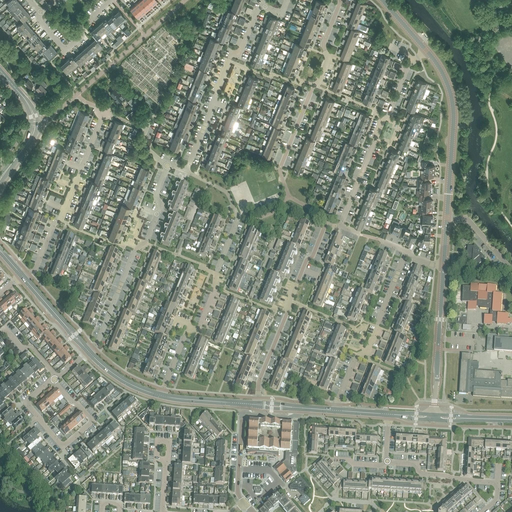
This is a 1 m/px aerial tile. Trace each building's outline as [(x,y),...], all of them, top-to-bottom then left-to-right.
[(6,9),(10,13),(20,4),(17,0),(9,7),(6,9)] [(146,4),(150,9),(154,5),(149,0),(146,4)] [(234,0),(232,5),(241,8),(243,3),(234,0)] [(316,0),(314,5),(323,9),(325,4),(316,0)] [(358,1),(356,6),(364,10),(366,5),(358,1)] [(142,7),(137,2),(134,5),(138,10),(142,7)] [(10,13),(13,17),(24,8),(20,4),(10,13)] [(142,7),(146,12),(150,9),(146,4),(142,7)] [(138,10),(134,5),(130,8),(134,14),(138,10)] [(241,8),(232,5),(230,10),(239,13),(241,8)] [(314,5),(312,10),(321,14),(323,9),(314,5)] [(356,6),(354,11),(362,14),(364,10),(356,6)] [(138,10),(143,15),(146,12),(142,7),(138,10)] [(13,17),(16,21),(27,11),(24,8),(13,17)] [(224,9),(222,14),(233,18),(235,13),(224,9)] [(134,14),(139,19),(143,15),(138,10),(134,14)] [(312,10),(310,15),(323,20),(323,18),(320,16),(321,14),(312,10)] [(16,21),(20,24),(24,20),(30,15),(27,11),(16,21)] [(118,11),(114,14),(123,23),(126,20),(118,11)] [(354,11),(352,16),(361,19),(364,20),(365,15),(362,14),(354,11)] [(114,14),(111,17),(119,27),(123,23),(114,14)] [(222,14),(220,18),(232,23),(232,21),(233,18),(222,14)] [(310,15),(309,20),(317,23),(318,20),(322,22),(323,20),(310,15)] [(270,16),(268,21),(276,25),(279,26),(281,21),(278,20),(270,16)] [(352,16),(350,20),(359,24),(361,19),(352,16)] [(111,17),(107,20),(114,28),(115,30),(119,27),(111,17)] [(219,24),(221,24),(230,28),(232,23),(220,18),(218,23),(219,24)] [(106,19),(101,22),(110,31),(110,32),(114,28),(112,26),(107,20),(106,19)] [(17,31),(18,32),(28,24),(24,20),(20,24),(16,27),(18,29),(17,31)] [(309,20),(307,24),(315,28),(317,23),(309,20)] [(359,24),(350,20),(348,25),(354,28),(357,29),(359,24)] [(268,21),(266,26),(274,30),(277,31),(279,26),(276,25),(268,21)] [(101,22),(98,25),(104,33),(107,31),(108,33),(110,31),(101,22)] [(21,32),(23,35),(31,28),(28,24),(18,32),(20,34),(21,32)] [(219,24),(218,28),(219,29),(228,32),(229,30),(230,31),(231,28),(230,28),(221,24),(219,24)] [(307,24),(305,29),(313,32),(315,28),(307,24)] [(98,25),(94,29),(101,36),(102,35),(104,33),(98,25)] [(264,31),(272,34),(274,30),(266,26),(264,31)] [(22,39),(24,41),(34,32),(31,28),(23,35),(25,37),(22,39)] [(90,32),(96,38),(99,42),(103,39),(102,38),(101,36),(94,29),(90,32)] [(219,29),(217,34),(226,37),(227,38),(228,35),(227,35),(228,32),(219,29)] [(305,29),(303,34),(311,37),(313,32),(305,29)] [(352,29),(350,33),(358,37),(360,32),(352,29)] [(262,36),(270,39),(272,34),(264,31),(262,36)] [(34,32),(26,38),(28,40),(30,42),(37,35),(34,32)] [(350,33),(348,38),(356,42),(358,37),(350,33)] [(226,37),(217,34),(215,39),(224,42),(225,40),(228,41),(229,39),(227,38),(226,37)] [(303,34),(301,38),(309,42),(311,37),(303,34)] [(30,42),(28,43),(30,46),(31,47),(41,39),(38,36),(37,35),(30,42)] [(261,38),(260,40),(264,42),(268,44),(270,39),(262,36),(261,38)] [(96,38),(92,42),(100,51),(102,49),(100,48),(103,46),(99,42),(96,38)] [(210,38),(208,43),(217,47),(219,42),(210,38)] [(309,42),(301,38),(299,43),(307,47),(309,42)] [(348,38),(346,43),(355,46),(356,42),(348,38)] [(34,47),(36,50),(44,43),(41,39),(31,47),(33,49),(34,47)] [(259,40),(257,43),(259,43),(258,45),(267,49),(268,44),(264,42),(260,40),(259,40)] [(92,42),(88,45),(95,52),(97,51),(99,52),(100,51),(92,42)] [(44,43),(36,50),(38,52),(40,53),(41,52),(43,51),(47,47),(44,43)] [(208,43),(206,48),(215,51),(217,47),(208,43)] [(295,43),(293,48),(302,52),(303,47),(295,43)] [(346,43),(344,48),(353,51),(355,46),(346,43)] [(41,52),(44,56),(54,48),(50,44),(47,47),(41,52)] [(88,45),(85,48),(93,57),(96,54),(95,52),(88,45)] [(255,49),(265,53),(267,49),(258,45),(257,48),(256,47),(255,49)] [(45,56),(44,57),(46,60),(47,59),(48,60),(57,52),(54,48),(44,56),(45,56)] [(81,51),(88,59),(89,61),(93,57),(85,48),(81,51)] [(206,48),(204,53),(213,56),(215,51),(206,48)] [(293,48),(291,53),(300,57),(302,52),(293,48)] [(344,48),(342,52),(351,56),(353,51),(344,48)] [(254,55),(263,58),(265,53),(255,49),(254,52),(255,53),(254,55)] [(81,51),(77,54),(85,64),(87,62),(85,61),(88,59),(81,51)] [(351,56),(342,52),(340,57),(349,61),(351,56)] [(204,53),(202,57),(211,61),(213,56),(204,53)] [(291,53),(289,58),(298,61),(300,57),(291,53)] [(77,54),(73,58),(78,64),(80,66),(82,64),(84,65),(85,64),(77,54)] [(380,58),(380,59),(392,64),(393,61),(389,60),(390,57),(382,54),(380,58)] [(252,56),(251,59),(252,59),(263,64),(265,59),(263,58),(254,55),(253,57),(252,56)] [(72,56),(68,59),(76,69),(77,67),(80,65),(78,64),(73,58),(72,56)] [(201,61),(201,62),(213,67),(214,64),(210,63),(211,61),(202,57),(202,58),(201,61)] [(289,58),(287,63),(296,66),(298,61),(289,58)] [(68,59),(64,63),(71,70),(73,68),(74,70),(76,69),(68,59)] [(263,64),(252,59),(250,64),(261,68),(263,64)] [(380,59),(378,64),(386,67),(387,65),(391,66),(392,64),(380,59)] [(342,66),(351,69),(353,64),(344,61),(342,66)] [(199,63),(198,65),(198,67),(199,67),(207,70),(208,68),(212,69),(213,67),(201,62),(200,63),(200,62),(199,63)] [(71,70),(64,63),(60,66),(68,75),(70,74),(69,72),(71,70)] [(193,66),(188,64),(185,63),(183,68),(191,71),(193,66)] [(287,63),(285,67),(294,71),(296,66),(287,63)] [(378,64),(376,68),(388,73),(389,71),(386,69),(386,67),(378,64)] [(340,70),(349,74),(351,69),(342,66),(340,70)] [(294,71),(285,67),(283,72),(292,76),(294,71)] [(198,68),(196,73),(205,77),(206,72),(198,68)] [(376,68),(374,73),(383,76),(384,74),(387,76),(388,73),(376,68)] [(339,75),(347,79),(349,74),(340,70),(339,75)] [(196,73),(194,78),(203,82),(205,77),(196,73)] [(374,73),(372,78),(384,83),(385,80),(382,79),(383,76),(374,73)] [(338,77),(337,80),(345,83),(347,79),(339,75),(337,75),(335,74),(334,76),(338,77)] [(188,76),(186,80),(188,81),(192,83),(201,86),(203,82),(194,78),(190,77),(188,76)] [(249,76),(247,81),(256,84),(257,79),(249,76)] [(372,78),(370,82),(379,86),(380,84),(383,85),(384,83),(372,78)] [(38,80),(33,84),(36,88),(41,95),(46,90),(44,88),(47,85),(41,79),(39,80),(38,80)] [(24,83),(30,89),(33,86),(28,80),(24,83)] [(337,80),(335,85),(343,88),(345,83),(337,80)] [(416,85),(427,89),(428,84),(418,80),(416,85)] [(247,81),(245,85),(254,89),(256,84),(247,81)] [(369,87),(368,87),(378,91),(379,89),(378,88),(379,86),(370,82),(370,83),(369,87)] [(192,83),(190,88),(199,91),(201,86),(192,83)] [(245,85),(243,90),(252,94),(254,89),(245,85)] [(286,85),(284,90),(292,93),(294,89),(286,85)] [(343,88),(335,85),(333,90),(337,91),(341,93),(343,88)] [(414,90),(425,94),(427,89),(416,85),(414,90)] [(368,87),(367,92),(375,95),(376,93),(377,94),(378,91),(368,87)] [(190,88),(188,92),(197,96),(199,91),(190,88)] [(112,92),(110,93),(112,95),(115,99),(114,100),(117,103),(121,100),(120,100),(123,97),(127,101),(129,99),(125,93),(123,92),(121,94),(119,92),(118,93),(115,89),(112,91),(112,92)] [(243,90),(241,95),(250,98),(252,94),(243,90)] [(284,90),(282,95),(290,98),(292,93),(284,90)] [(408,93),(420,98),(423,99),(425,94),(414,90),(413,92),(409,90),(408,93)] [(197,96),(188,92),(186,97),(195,101),(197,96)] [(367,92),(365,97),(373,100),(374,101),(376,98),(374,97),(375,95),(367,92)] [(410,99),(419,102),(420,98),(408,93),(407,95),(411,97),(410,99)] [(241,95),(239,100),(248,103),(250,98),(241,95)] [(282,95),(280,100),(289,103),(290,98),(282,95)] [(373,100),(365,97),(363,102),(371,105),(373,100)] [(131,98),(128,102),(134,109),(138,106),(131,98)] [(323,103),(322,104),(324,105),(324,104),(333,107),(335,102),(326,99),(324,103),(323,103)] [(407,103),(408,104),(417,107),(419,108),(421,103),(419,102),(410,99),(409,101),(406,100),(405,102),(407,103)] [(189,100),(187,105),(195,108),(197,103),(189,100)] [(248,103),(239,100),(237,105),(246,108),(248,103)] [(280,100),(278,104),(287,108),(289,103),(280,100)] [(182,108),(185,110),(193,113),(194,110),(198,112),(199,110),(197,109),(195,108),(187,105),(184,104),(182,108)] [(233,104),(231,109),(239,113),(241,108),(233,104)] [(278,104),(276,109),(285,112),(287,108),(278,104)] [(322,104),(322,105),(323,106),(322,109),(331,112),(333,107),(324,104),(324,105),(322,104)] [(417,107),(408,104),(406,109),(415,112),(417,107)] [(182,108),(180,113),(183,114),(191,118),(193,118),(194,116),(192,115),(193,113),(185,110),(182,109),(182,108)] [(231,109),(229,114),(237,117),(239,113),(231,109)] [(276,109),(274,114),(283,117),(285,112),(276,109)] [(322,109),(320,113),(329,117),(331,112),(322,109)] [(80,111),(78,116),(87,119),(89,114),(80,111)] [(356,116),(358,118),(370,122),(372,120),(368,118),(369,116),(357,112),(356,116)] [(320,113),(318,118),(327,122),(329,117),(320,113)] [(407,116),(423,123),(425,118),(413,113),(412,116),(408,114),(407,116)] [(183,114),(181,119),(189,122),(190,120),(192,121),(193,118),(191,118),(183,114)] [(229,114),(227,119),(235,122),(237,117),(229,114)] [(274,114),(273,118),(281,122),(283,117),(274,114)] [(78,116),(76,120),(85,124),(87,119),(78,116)] [(409,123),(421,128),(423,123),(407,116),(406,119),(409,121),(409,123)] [(178,118),(176,123),(191,129),(192,126),(189,124),(189,122),(181,119),(178,118)] [(281,122),(273,118),(270,124),(279,127),(281,122)] [(318,118),(317,123),(325,126),(327,127),(329,122),(327,122),(318,118)] [(358,118),(356,122),(365,126),(366,123),(369,125),(370,122),(358,118)] [(74,119),(72,124),(75,125),(84,129),(85,126),(84,126),(85,124),(76,120),(74,119)] [(227,119),(225,123),(233,127),(236,128),(238,123),(235,122),(227,119)] [(113,123),(112,125),(113,126),(121,129),(123,124),(115,121),(114,123),(113,123)] [(354,121),(352,126),(355,127),(367,132),(368,129),(364,128),(365,126),(356,122),(354,121)] [(176,123),(174,127),(175,128),(185,132),(186,130),(190,131),(191,129),(176,123)] [(225,123),(223,128),(232,132),(234,132),(236,128),(233,127),(225,123)] [(317,123),(315,128),(323,131),(325,126),(317,123)] [(405,127),(407,127),(415,131),(419,132),(421,128),(409,123),(408,125),(404,124),(403,126),(405,127)] [(75,125),(73,130),(81,133),(82,131),(83,132),(84,129),(75,125)] [(112,128),(111,130),(120,134),(121,129),(113,126),(112,125),(111,128),(112,128)] [(273,126),(271,131),(279,135),(281,130),(273,126)] [(222,128),(219,127),(218,129),(222,131),(221,133),(230,137),(232,132),(223,128),(222,128)] [(355,127),(353,132),(361,135),(362,133),(366,134),(367,132),(355,127)] [(407,127),(405,132),(413,136),(415,131),(407,127)] [(315,128),(313,132),(321,136),(323,131),(315,128)] [(177,129),(175,133),(184,137),(185,137),(187,138),(188,136),(185,134),(185,132),(177,129)] [(73,130),(71,135),(79,138),(81,133),(73,130)] [(111,130),(109,135),(118,138),(120,134),(111,130)] [(271,131),(269,136),(277,139),(279,135),(271,131)] [(170,137),(171,137),(182,141),(184,137),(173,132),(172,132),(170,137)] [(321,136),(313,132),(311,137),(319,141),(321,136)] [(353,132),(351,137),(359,140),(361,135),(353,132)] [(400,133),(399,135),(411,140),(413,136),(405,132),(404,134),(400,133)] [(212,137),(225,142),(226,137),(218,134),(217,136),(213,135),(212,137)] [(71,135),(69,139),(77,143),(79,138),(71,135)] [(109,135),(107,140),(116,143),(118,138),(109,135)] [(402,139),(401,142),(409,145),(411,140),(399,135),(398,138),(402,139)] [(269,136),(267,141),(275,144),(277,139),(269,136)] [(214,143),(223,147),(225,142),(212,137),(211,140),(215,141),(214,143)] [(307,137),(305,142),(313,146),(315,141),(307,137)] [(359,140),(351,137),(349,142),(357,145),(358,142),(362,144),(363,141),(361,140),(359,140)] [(173,138),(171,143),(180,146),(181,147),(183,148),(184,145),(181,144),(182,141),(173,138)] [(69,139),(67,144),(77,148),(78,146),(76,145),(77,143),(69,139)] [(107,140),(106,145),(114,148),(116,143),(107,140)] [(265,140),(263,144),(265,145),(273,149),(275,144),(267,141),(265,140)] [(305,142),(303,147),(311,150),(313,146),(305,142)] [(345,142),(343,146),(351,150),(353,145),(345,142)] [(401,142),(399,146),(408,150),(409,145),(401,142)] [(180,146),(171,143),(169,148),(178,151),(180,146)] [(212,148),(221,151),(223,147),(214,143),(212,148)] [(77,148),(67,144),(65,149),(73,153),(74,150),(76,151),(77,148)] [(104,144),(103,147),(104,147),(104,150),(112,153),(114,148),(106,145),(104,144)] [(265,145),(263,150),(271,153),(273,149),(265,145)] [(51,151),(54,152),(64,156),(65,154),(64,153),(65,151),(56,147),(53,146),(51,151)] [(343,146),(341,151),(349,155),(351,150),(343,146)] [(408,150),(399,146),(397,151),(406,155),(408,150)] [(209,147),(208,149),(211,150),(210,153),(219,156),(221,157),(223,152),(221,151),(212,148),(211,148),(209,147)] [(303,147),(301,152),(309,155),(311,150),(303,147)] [(271,153),(263,150),(261,155),(264,156),(269,158),(271,153)] [(341,151),(339,156),(347,159),(348,157),(349,155),(341,151)] [(387,152),(386,154),(398,159),(400,154),(391,151),(390,153),(387,152)] [(54,152),(53,157),(61,160),(62,158),(63,159),(64,156),(54,152)] [(106,152),(104,157),(112,160),(114,155),(106,152)] [(301,152),(299,157),(308,160),(309,155),(301,152)] [(210,153),(208,158),(217,161),(219,156),(210,153)] [(388,158),(387,160),(396,164),(398,159),(386,154),(385,157),(388,158)] [(50,156),(48,161),(51,162),(59,165),(60,166),(61,163),(60,163),(61,160),(53,157),(50,156)] [(339,156),(337,161),(346,164),(347,159),(339,156)] [(104,157),(102,162),(110,165),(112,160),(104,157)] [(299,157),(297,161),(306,165),(308,160),(299,157)] [(208,158),(206,162),(215,166),(217,161),(208,158)] [(383,161),(382,164),(394,168),(396,164),(387,160),(386,163),(383,161)] [(46,166),(49,167),(57,170),(59,165),(51,162),(48,161),(46,166)] [(297,161),(295,166),(304,169),(306,165),(297,161)] [(337,161),(335,166),(348,171),(349,168),(345,166),(346,164),(337,161)] [(102,162),(100,167),(108,170),(110,165),(102,162)] [(215,166),(206,162),(205,165),(202,163),(201,166),(204,167),(216,172),(218,167),(215,166)] [(422,162),(422,168),(424,168),(424,171),(434,172),(434,171),(435,171),(436,170),(436,167),(435,167),(434,167),(434,166),(428,166),(429,163),(422,162)] [(384,168),(384,170),(392,173),(394,168),(382,164),(381,166),(384,168)] [(46,166),(44,170),(47,171),(55,175),(57,170),(49,167),(46,166)] [(140,166),(138,171),(147,175),(149,170),(140,166)] [(304,169),(295,166),(293,171),(302,174),(304,169)] [(348,171),(335,166),(333,171),(342,174),(343,171),(347,173),(348,171)] [(100,167),(98,171),(106,175),(108,170),(100,167)] [(379,171),(378,173),(390,178),(392,173),(384,170),(383,172),(379,171)] [(55,175),(47,171),(45,176),(53,180),(54,177),(56,178),(57,175),(55,175)] [(96,173),(95,175),(104,180),(106,175),(98,171),(97,174),(96,173)] [(138,171),(137,176),(145,179),(147,175),(138,171)] [(421,174),(421,179),(425,180),(428,180),(428,177),(434,177),(434,176),(435,176),(435,173),(435,172),(434,172),(424,171),(424,174),(421,174)] [(381,177),(380,179),(388,183),(390,178),(378,173),(377,176),(381,177)] [(337,174),(335,179),(348,184),(349,181),(345,180),(346,177),(337,174)] [(37,175),(35,180),(46,184),(47,185),(49,182),(47,181),(48,179),(40,176),(37,175)] [(95,175),(94,178),(95,179),(94,181),(102,185),(104,180),(95,175)] [(137,176),(135,181),(143,184),(145,179),(137,176)] [(335,179),(333,183),(342,187),(343,185),(346,186),(348,184),(335,179)] [(375,180),(374,183),(386,187),(388,183),(380,179),(379,182),(375,180)] [(417,185),(417,188),(420,188),(430,188),(431,188),(432,187),(432,184),(431,184),(430,183),(424,182),(425,180),(421,179),(418,179),(417,185)] [(35,180),(33,184),(44,189),(46,184),(35,180)] [(90,181),(89,184),(90,184),(89,186),(97,190),(100,191),(102,186),(101,186),(91,182),(90,181)] [(135,181),(133,186),(141,189),(143,184),(135,181)] [(178,188),(177,189),(174,195),(174,197),(173,199),(171,205),(170,207),(169,208),(168,212),(176,215),(188,186),(180,183),(178,186),(178,188)] [(333,183),(331,188),(341,192),(344,193),(345,191),(341,189),(342,187),(333,183)] [(386,187),(374,183),(373,185),(377,187),(376,189),(387,193),(389,189),(386,187)] [(31,189),(34,190),(42,194),(44,189),(33,184),(31,189)] [(87,188),(86,191),(87,191),(96,195),(98,196),(100,191),(97,190),(89,186),(88,189),(87,188)] [(133,186),(131,190),(139,194),(141,189),(133,186)] [(331,188),(329,193),(338,196),(339,194),(340,195),(341,192),(331,188)] [(368,193),(376,196),(378,192),(370,188),(368,193)] [(420,191),(417,190),(417,196),(420,196),(423,196),(423,194),(429,194),(430,193),(431,193),(431,190),(431,189),(430,189),(430,188),(420,188),(420,191)] [(128,189),(126,194),(137,198),(139,194),(131,190),(128,189)] [(34,190),(32,195),(40,198),(41,196),(43,197),(44,194),(42,194),(34,190)] [(86,191),(85,193),(86,194),(85,196),(94,199),(96,195),(87,191),(86,191)] [(367,196),(366,198),(377,203),(379,198),(376,196),(368,193),(366,193),(364,192),(363,194),(367,196)] [(336,201),(337,202),(340,203),(341,200),(337,199),(338,196),(329,193),(328,198),(336,201)] [(29,194),(27,199),(30,200),(40,204),(41,201),(39,200),(40,198),(32,195),(29,194)] [(124,199),(127,200),(136,203),(137,198),(126,194),(124,199)] [(83,198),(82,200),(92,204),(94,199),(85,196),(84,198),(83,198)] [(426,197),(423,196),(420,196),(419,202),(422,202),(422,205),(432,206),(432,205),(433,205),(433,204),(434,202),(433,201),(432,201),(432,200),(426,200),(426,197)] [(328,198),(326,202),(334,206),(336,201),(328,198)] [(364,203),(372,206),(376,207),(377,203),(366,198),(364,203)] [(40,204),(30,200),(27,199),(25,204),(28,205),(36,208),(37,206),(39,206),(40,204)] [(82,200),(81,203),(82,203),(82,205),(93,210),(95,205),(92,204),(82,200)] [(136,203),(127,200),(125,205),(134,208),(136,203)] [(334,206),(326,202),(324,207),(332,211),(334,206)] [(364,203),(362,207),(370,211),(372,206),(364,203)] [(80,210),(88,214),(91,215),(93,210),(82,205),(80,210)] [(122,205),(120,210),(128,213),(130,208),(122,205)] [(419,208),(418,213),(425,214),(425,211),(431,211),(431,210),(432,210),(433,210),(433,207),(432,206),(422,205),(422,208),(419,208)] [(25,211),(28,212),(38,216),(39,214),(38,213),(39,211),(27,206),(25,211)] [(362,207),(360,212),(369,215),(370,211),(362,207)] [(80,210),(78,215),(86,218),(88,214),(80,210)] [(120,210),(118,215),(126,218),(128,213),(120,210)] [(25,211),(23,216),(26,217),(35,220),(36,218),(37,219),(38,216),(28,212),(25,211)] [(360,212),(358,217),(371,222),(373,217),(369,215),(360,212)] [(75,217),(74,219),(76,220),(84,223),(86,218),(78,215),(77,217),(75,217)] [(118,215),(116,219),(124,223),(126,218),(118,215)] [(166,229),(166,231),(163,237),(163,239),(162,240),(161,244),(169,247),(180,218),(172,215),(171,218),(170,220),(169,221),(167,227),(166,229)] [(213,216),(211,221),(219,224),(221,219),(213,216)] [(423,216),(422,224),(423,224),(430,225),(431,220),(433,220),(433,217),(423,216)] [(26,217),(24,222),(34,226),(35,223),(34,223),(35,220),(26,217)] [(358,217),(356,222),(365,225),(369,227),(371,222),(358,217)] [(74,219),(73,222),(75,222),(74,225),(82,228),(84,223),(76,220),(74,219)] [(116,219),(114,224),(122,227),(124,223),(116,219)] [(301,220),(299,225),(307,228),(309,223),(301,220)] [(355,221),(353,220),(352,223),(355,224),(354,227),(363,230),(365,225),(356,222),(355,221)] [(396,236),(399,237),(403,228),(398,226),(399,223),(393,220),(388,233),(391,234),(392,232),(397,234),(396,236)] [(211,221),(209,225),(217,229),(219,224),(211,221)] [(24,222),(22,226),(31,230),(32,228),(33,228),(34,226),(24,222)] [(114,224),(112,229),(121,232),(122,227),(114,224)] [(422,224),(423,224),(422,230),(423,230),(423,233),(425,233),(431,233),(431,225),(430,225),(423,224),(422,224)] [(209,225),(207,230),(215,234),(217,229),(209,225)] [(299,225),(297,230),(305,233),(307,228),(299,225)] [(22,226),(21,231),(29,235),(30,235),(31,233),(30,232),(31,230),(22,226)] [(402,237),(407,239),(407,238),(411,231),(412,228),(409,227),(407,229),(403,228),(399,237),(402,238),(402,237)] [(112,229),(110,234),(119,237),(121,232),(112,229)] [(250,229),(248,234),(257,238),(257,237),(259,237),(261,234),(259,233),(250,229)] [(17,230),(15,235),(27,239),(29,235),(21,231),(17,230)] [(207,230),(205,235),(213,238),(215,234),(207,230)] [(297,230),(295,234),(304,238),(305,233),(297,230)] [(412,242),(414,243),(417,238),(414,237),(414,232),(411,231),(407,238),(407,239),(406,243),(411,245),(412,242)] [(202,233),(200,238),(203,239),(203,240),(212,243),(213,238),(205,235),(203,234),(202,233)] [(65,236),(64,238),(65,239),(74,242),(77,243),(79,239),(76,237),(67,234),(66,236),(65,236)] [(119,237),(110,234),(108,238),(117,242),(119,237)] [(248,234),(246,239),(255,242),(257,238),(248,234)] [(295,234),(293,239),(302,243),(304,238),(295,234)] [(15,235),(13,239),(26,244),(27,242),(26,242),(27,239),(15,235)] [(333,237),(333,239),(334,239),(342,243),(343,243),(345,244),(347,239),(344,238),(336,235),(335,238),(333,237)] [(417,238),(414,243),(422,246),(424,247),(425,247),(427,247),(428,246),(423,239),(417,236),(417,238)] [(26,244),(13,239),(11,244),(23,249),(24,246),(26,247),(26,244)] [(65,239),(63,244),(72,247),(74,242),(65,239)] [(246,239),(245,244),(253,247),(255,242),(246,239)] [(302,243),(293,239),(291,244),(300,247),(302,243)] [(334,239),(332,244),(341,248),(342,243),(334,239)] [(203,240),(201,244),(210,248),(212,243),(203,240)] [(61,245),(60,248),(70,252),(72,247),(63,244),(63,246),(61,245)] [(201,244),(199,249),(208,253),(210,248),(201,244)] [(245,244),(243,249),(254,253),(256,248),(253,247),(245,244)] [(288,244),(276,273),(285,277),(286,273),(287,272),(287,270),(290,264),(290,262),(291,261),(294,254),(294,253),(295,251),(296,248),(288,244)] [(332,244),(330,249),(339,252),(341,248),(332,244)] [(467,254),(466,261),(472,262),(472,263),(473,263),(473,262),(474,264),(477,267),(485,259),(482,255),(480,253),(481,252),(479,250),(475,245),(473,247),(467,247),(467,249),(467,254)] [(60,253),(71,258),(73,253),(70,252),(60,248),(59,250),(61,251),(60,253)] [(109,248),(107,253),(116,256),(118,251),(109,248)] [(208,253),(199,249),(197,254),(206,257),(208,253)] [(243,249),(241,253),(252,258),(254,253),(243,249)] [(330,249),(328,254),(337,257),(339,252),(330,249)] [(379,252),(377,257),(389,262),(390,259),(387,257),(388,255),(379,252)] [(56,257),(70,263),(71,258),(60,253),(59,255),(57,255),(56,257)] [(107,253),(105,258),(114,261),(116,256),(107,253)] [(154,253),(152,258),(160,261),(162,256),(154,253)] [(252,258),(241,253),(239,258),(250,263),(252,258)] [(328,254),(327,258),(335,262),(337,257),(328,254)] [(56,263),(68,267),(70,263),(56,257),(55,260),(57,260),(56,263)] [(377,257),(375,262),(384,265),(385,262),(388,264),(389,262),(377,257)] [(105,258),(103,262),(112,266),(114,261),(105,258)] [(152,258),(150,262),(158,266),(160,261),(152,258)] [(335,262),(327,258),(325,263),(333,267),(335,262)] [(239,266),(247,269),(250,270),(252,266),(249,265),(249,264),(241,261),(239,266)] [(103,262),(101,267),(110,271),(112,266),(103,262)] [(150,262),(148,267),(156,270),(158,266),(150,262)] [(375,262),(373,266),(385,271),(387,268),(383,267),(384,265),(375,262)] [(54,267),(62,271),(66,272),(68,267),(56,263),(55,265),(54,267)] [(185,265),(183,270),(191,274),(193,269),(185,265)] [(239,266),(237,270),(245,274),(247,269),(239,266)] [(373,266),(372,271),(380,274),(381,272),(384,274),(385,271),(373,266)] [(415,266),(413,271),(422,275),(423,270),(415,266)] [(53,267),(51,269),(53,270),(52,272),(60,275),(62,271),(54,267),(53,267)] [(101,267),(100,272),(108,275),(110,271),(101,267)] [(148,267),(146,272),(154,275),(156,270),(148,267)] [(329,267),(327,272),(335,275),(338,276),(340,271),(337,270),(329,267)] [(183,270),(181,275),(189,278),(191,274),(183,270)] [(237,270),(235,275),(244,279),(245,274),(237,270)] [(378,279),(379,280),(382,281),(383,278),(379,276),(380,274),(372,271),(370,276),(378,279)] [(409,272),(407,274),(420,279),(422,275),(413,271),(412,273),(409,272)] [(50,274),(49,276),(59,280),(60,275),(52,272),(51,274),(50,274)] [(100,272),(98,277),(106,280),(108,275),(100,272)] [(146,272),(144,277),(152,280),(154,275),(146,272)] [(327,272),(325,276),(333,280),(335,275),(327,272)] [(274,291),(274,289),(277,283),(277,281),(278,280),(279,276),(271,273),(260,302),(268,305),(269,302),(270,300),(271,299),(273,292),(274,291)] [(410,278),(409,281),(418,284),(420,279),(407,274),(406,277),(410,278)] [(181,275),(179,280),(187,283),(189,278),(181,275)] [(235,275),(233,280),(242,283),(244,279),(235,275)] [(325,276),(323,281),(331,284),(333,280),(325,276)] [(370,276),(368,281),(376,284),(378,279),(370,276)] [(98,277),(96,281),(104,285),(106,280),(98,277)] [(152,280),(144,277),(142,282),(150,285),(152,280)] [(179,280),(177,284),(185,288),(187,283),(179,280)] [(233,280),(231,285),(240,288),(242,283),(233,280)] [(96,281),(94,286),(102,290),(104,285),(96,281)] [(323,281),(321,286),(329,289),(331,284),(323,281)] [(376,284),(368,281),(366,285),(374,289),(376,289),(377,286),(375,286),(376,284)] [(405,281),(404,284),(416,289),(418,284),(409,281),(408,283),(405,281)] [(139,282),(137,287),(145,290),(147,285),(139,282)] [(177,284),(175,289),(184,293),(185,288),(177,284)] [(406,288),(405,290),(414,293),(416,289),(404,284),(403,286),(406,288)] [(462,291),(462,302),(468,302),(468,310),(476,311),(476,306),(477,306),(480,306),(480,308),(490,309),(490,317),(484,316),(484,325),(484,324),(492,325),(492,321),(497,321),(497,324),(507,325),(508,325),(508,323),(511,324),(511,321),(511,319),(508,320),(508,315),(501,314),(501,312),(501,304),(502,304),(501,304),(502,294),(502,293),(496,293),(496,286),(488,285),(488,292),(479,292),(479,284),(472,284),(471,284),(471,286),(463,286),(462,291)] [(240,288),(231,285),(229,290),(238,293),(240,288)] [(374,289),(366,285),(364,290),(372,294),(373,291),(374,289)] [(102,290),(94,286),(92,291),(100,295),(102,290)] [(321,286),(319,290),(327,294),(329,289),(321,286)] [(137,287),(135,292),(143,295),(145,290),(137,287)] [(175,289),(173,294),(182,297),(184,293),(175,289)] [(357,295),(365,298),(369,299),(370,297),(366,295),(367,293),(357,289),(355,294),(357,295)] [(319,290),(317,295),(326,299),(327,294),(319,290)] [(401,291),(400,293),(412,298),(414,293),(405,290),(405,292),(401,291)] [(135,292),(133,296),(141,300),(143,295),(135,292)] [(10,294),(9,296),(10,297),(15,303),(19,300),(20,301),(23,299),(19,294),(16,296),(14,293),(11,296),(10,294)] [(412,298),(400,293),(399,296),(403,297),(402,300),(410,303),(412,298)] [(94,294),(92,299),(100,302),(102,297),(94,294)] [(173,294),(171,299),(180,302),(182,297),(173,294)] [(317,295),(315,300),(324,303),(326,299),(317,295)] [(357,295),(355,299),(363,303),(364,300),(365,298),(357,295)] [(133,296),(131,301),(139,305),(141,300),(133,296)] [(6,300),(11,307),(13,309),(17,305),(15,303),(10,297),(6,300)] [(92,299),(90,303),(99,307),(100,302),(92,299)] [(180,302),(171,299),(169,304),(178,307),(180,302)] [(232,299),(230,304),(238,308),(240,303),(232,299)] [(355,299),(353,304),(361,308),(363,303),(355,299)] [(6,300),(2,304),(8,310),(11,307),(6,300)] [(324,303),(315,300),(313,305),(322,308),(324,303)] [(131,301),(129,306),(138,309),(139,305),(131,301)] [(90,303),(88,308),(97,312),(99,307),(90,303)] [(404,308),(412,311),(414,306),(406,303),(404,308)] [(166,304),(164,309),(172,312),(174,307),(166,304)] [(228,306),(227,308),(228,309),(236,312),(238,308),(230,304),(229,307),(228,306)] [(353,304),(351,309),(360,312),(361,308),(353,304)] [(138,309),(129,306),(127,311),(136,314),(138,309)] [(88,308),(86,313),(95,316),(97,312),(88,308)] [(402,313),(410,316),(412,311),(404,308),(402,313)] [(164,309),(162,313),(171,317),(172,312),(164,309)] [(228,309),(226,314),(235,317),(236,312),(228,309)] [(358,317),(359,318),(361,318),(362,316),(359,314),(360,312),(351,309),(349,314),(358,317)] [(26,310),(19,315),(23,319),(29,314),(30,313),(29,311),(28,312),(26,310)] [(124,311),(122,316),(130,319),(132,314),(124,311)] [(261,311),(259,316),(268,319),(270,314),(265,313),(261,311)] [(304,312),(302,317),(310,320),(312,315),(304,312)] [(23,319),(21,321),(24,325),(26,323),(32,318),(31,316),(32,315),(30,313),(29,314),(23,319)] [(86,313),(84,318),(93,321),(95,316),(86,313)] [(162,313),(160,318),(169,322),(171,317),(162,313)] [(401,315),(400,317),(408,321),(410,316),(402,313),(401,315)] [(224,315),(223,318),(224,318),(233,322),(235,317),(226,314),(225,316),(224,315)] [(358,317),(349,314),(347,319),(356,322),(357,319),(358,317)] [(122,316),(120,321),(128,324),(130,319),(122,316)] [(259,316),(257,321),(266,324),(268,319),(259,316)] [(302,317),(300,322),(308,325),(310,320),(302,317)] [(398,322),(406,326),(408,321),(400,317),(398,322)] [(26,323),(29,327),(36,322),(32,318),(26,323)] [(93,321),(84,318),(83,323),(91,326),(93,321)] [(160,318),(158,323),(167,326),(169,322),(160,318)] [(224,318),(222,323),(231,327),(233,322),(224,318)] [(120,321),(118,325),(126,329),(128,324),(120,321)] [(257,321),(255,325),(264,329),(266,324),(257,321)] [(27,329),(31,333),(39,325),(36,322),(29,327),(27,329)] [(300,322),(298,326),(307,330),(308,325),(300,322)] [(395,326),(396,327),(405,330),(406,326),(398,322),(397,325),(393,323),(392,326),(395,326)] [(158,323),(156,328),(165,331),(167,326),(158,323)] [(220,325),(219,327),(220,328),(229,331),(231,327),(222,323),(221,325),(220,325)] [(31,333),(34,337),(43,329),(39,325),(31,333)] [(118,325),(116,330),(124,334),(126,329),(118,325)] [(255,325),(254,330),(262,334),(264,329),(255,325)] [(298,326),(296,331),(305,335),(307,330),(298,326)] [(337,327),(335,332),(344,335),(346,330),(337,327)] [(405,330),(396,327),(394,332),(403,335),(405,330)] [(165,331),(156,328),(154,333),(163,336),(165,331)] [(220,328),(218,333),(227,336),(229,331),(220,328)] [(38,341),(39,339),(41,337),(46,333),(43,329),(34,337),(38,341)] [(116,330),(114,335),(123,338),(124,334),(116,330)] [(254,330),(252,335),(260,338),(262,334),(254,330)] [(43,343),(45,341),(51,335),(48,331),(46,333),(41,337),(39,339),(43,343)] [(296,331),(294,336),(303,339),(305,335),(296,331)] [(335,332),(333,336),(342,340),(344,335),(335,332)] [(218,333),(217,337),(225,341),(227,336),(218,333)] [(396,334),(394,339),(406,344),(408,339),(396,334)] [(487,344),(486,351),(494,352),(494,351),(511,352),(511,339),(509,340),(509,336),(488,334),(487,344)] [(51,335),(45,341),(48,345),(54,339),(55,338),(53,336),(54,336),(52,335),(51,335)] [(114,335),(112,340),(121,343),(123,338),(114,335)] [(252,335),(250,340),(258,343),(260,338),(252,335)] [(158,336),(156,341),(165,344),(167,339),(158,336)] [(292,341),(301,344),(303,345),(305,340),(303,339),(294,336),(292,341)] [(333,336),(332,341),(340,345),(342,340),(333,336)] [(225,341),(217,337),(215,342),(223,346),(225,347),(227,342),(225,341)] [(200,338),(198,343),(206,346),(208,342),(200,338)] [(48,345),(51,349),(58,343),(54,339),(48,345)] [(392,344),(401,348),(404,349),(406,344),(394,339),(392,344)] [(112,340),(110,344),(119,348),(121,343),(112,340)] [(250,340),(248,344),(256,348),(258,343),(250,340)] [(156,341),(155,346),(163,349),(165,344),(156,341)] [(292,341),(290,345),(299,349),(301,344),(292,341)] [(332,341),(330,346),(338,349),(339,347),(343,348),(344,346),(341,345),(340,345),(332,341)] [(51,349),(55,353),(61,347),(58,343),(51,349)] [(196,348),(205,351),(206,346),(198,343),(197,343),(196,345),(197,346),(196,348)] [(119,348),(110,344),(108,349),(117,353),(119,348)] [(248,344),(246,349),(254,352),(256,348),(248,344)] [(390,349),(399,352),(401,348),(392,344),(390,349)] [(290,345),(288,350),(297,354),(299,349),(290,345)] [(155,346),(153,350),(161,354),(163,349),(155,346)] [(330,346),(328,351),(340,356),(341,353),(337,351),(338,349),(330,346)] [(55,353),(58,356),(64,351),(61,347),(55,353)] [(196,348),(194,353),(203,356),(205,351),(196,348)] [(389,351),(388,354),(397,357),(399,352),(390,349),(389,348),(388,351),(389,351)] [(254,352),(246,349),(244,354),(252,357),(254,352)] [(153,350),(151,355),(159,358),(161,354),(153,350)] [(288,350),(287,355),(295,358),(297,354),(288,350)] [(58,356),(61,360),(68,355),(64,351),(58,356)] [(340,356),(328,351),(326,356),(334,359),(335,356),(339,358),(340,356)] [(193,355),(192,357),(201,361),(203,356),(194,353),(193,352),(192,355),(193,355)] [(384,354),(383,357),(395,362),(397,357),(388,354),(388,356),(384,354)] [(479,362),(473,362),(473,355),(470,355),(470,354),(461,354),(461,361),(459,394),(468,394),(468,392),(473,392),(473,396),(501,398),(511,398),(511,380),(508,380),(508,381),(500,381),(501,378),(502,378),(503,375),(503,372),(496,372),(478,371),(478,369),(479,362)] [(68,355),(61,360),(65,364),(71,359),(68,355)] [(149,359),(149,360),(157,363),(158,364),(159,361),(158,361),(159,358),(151,355),(149,359)] [(287,355),(285,360),(293,363),(295,364),(296,362),(294,361),(295,358),(287,355)] [(190,359),(189,361),(190,362),(199,365),(201,361),(192,357),(192,359),(190,359)] [(246,357),(244,362),(253,365),(255,360),(246,357)] [(395,362),(383,357),(382,359),(386,361),(385,363),(395,368),(397,363),(395,362)] [(35,359),(31,362),(32,363),(40,372),(38,373),(41,377),(47,372),(44,369),(43,369),(35,359)] [(330,359),(328,364),(340,369),(341,366),(337,365),(338,362),(330,359)] [(149,360),(147,365),(155,368),(156,366),(157,366),(158,364),(149,360)] [(279,365),(288,368),(291,370),(293,365),(290,364),(281,360),(279,365)] [(31,361),(26,365),(28,367),(35,375),(38,373),(40,372),(32,363),(31,362),(31,361)] [(190,362),(189,367),(197,370),(199,371),(201,366),(199,365),(190,362)] [(244,362),(242,366),(251,370),(253,365),(244,362)] [(328,364),(326,368),(334,372),(335,370),(339,371),(340,369),(328,364)] [(23,368),(24,369),(31,377),(32,376),(35,379),(37,377),(35,375),(28,367),(26,365),(23,368)] [(147,365),(145,369),(153,373),(155,373),(156,371),(154,370),(155,368),(147,365)] [(279,365),(277,370),(286,373),(288,368),(279,365)] [(72,373),(75,377),(83,370),(79,366),(72,373)] [(242,366),(240,371),(249,374),(251,370),(242,366)] [(189,367),(187,372),(195,375),(197,370),(189,367)] [(367,371),(379,375),(381,370),(372,367),(371,369),(368,368),(367,371)] [(326,368),(324,373),(336,378),(337,376),(334,374),(334,372),(326,368)] [(24,369),(20,372),(20,373),(27,381),(31,377),(24,369)] [(145,369),(143,374),(151,378),(152,375),(154,376),(155,373),(153,373),(145,369)] [(75,377),(79,381),(86,374),(83,370),(75,377)] [(277,370),(275,375),(284,378),(286,373),(277,370)] [(19,371),(16,374),(24,383),(27,387),(29,385),(26,382),(27,381),(20,373),(20,372),(19,371)] [(240,371),(238,376),(247,379),(249,374),(240,371)] [(368,377),(377,380),(379,375),(367,371),(366,373),(369,375),(368,377)] [(195,375),(187,372),(185,376),(193,380),(195,375)] [(321,372),(319,377),(331,381),(332,379),(335,381),(336,378),(324,373),(321,372)] [(16,374),(11,378),(19,387),(20,386),(24,383),(16,374)] [(79,381),(82,385),(89,378),(86,374),(79,381)] [(275,375),(274,379),(282,383),(284,378),(275,375)] [(238,376),(237,381),(245,384),(246,385),(247,383),(246,382),(247,379),(238,376)] [(89,378),(82,385),(85,389),(93,382),(91,380),(92,379),(90,377),(89,378)] [(317,382),(320,383),(329,386),(330,387),(332,388),(333,385),(330,384),(331,381),(319,377),(317,382)] [(363,380),(375,385),(377,380),(368,377),(367,379),(364,378),(363,380)] [(8,381),(9,382),(16,390),(17,389),(20,392),(22,391),(19,387),(11,378),(8,381)] [(274,379),(272,384),(280,387),(281,386),(282,383),(274,379)] [(365,386),(373,390),(375,385),(363,380),(362,383),(365,384),(365,386)] [(245,384),(237,381),(234,386),(243,389),(245,384)] [(4,384),(4,385),(5,386),(4,386),(12,394),(16,390),(9,382),(5,386),(4,384)] [(319,386),(318,388),(327,391),(328,389),(328,387),(329,386),(320,383),(319,386)] [(105,386),(103,388),(110,395),(112,393),(113,394),(116,391),(113,388),(112,389),(109,386),(107,384),(105,386)] [(280,387),(272,384),(270,389),(278,392),(280,387)] [(1,386),(1,387),(2,389),(2,388),(9,397),(11,400),(13,398),(10,395),(12,394),(4,386),(5,386),(4,385),(1,386)] [(361,390),(363,391),(374,396),(376,391),(373,390),(365,386),(364,388),(360,387),(359,390),(361,390)] [(0,389),(0,395),(4,400),(9,397),(2,388),(2,389),(1,387),(0,387),(1,389),(0,389)] [(103,388),(99,391),(106,399),(107,400),(108,398),(107,397),(110,395),(103,388)] [(53,390),(51,392),(52,393),(57,399),(61,396),(59,393),(56,389),(54,391),(53,390)] [(361,390),(360,393),(362,394),(361,396),(372,401),(374,396),(363,391),(361,390)] [(99,391),(95,394),(102,402),(106,399),(99,391)] [(50,394),(48,396),(53,403),(57,399),(52,393),(51,392),(49,393),(50,394)] [(95,394),(92,398),(98,405),(102,402),(95,394)] [(45,397),(43,398),(44,400),(50,406),(51,408),(55,405),(53,403),(48,396),(46,398),(45,397)] [(128,398),(126,399),(127,400),(134,408),(138,404),(136,403),(133,399),(131,397),(129,399),(128,398)] [(92,398),(88,401),(94,409),(96,407),(97,408),(99,407),(98,405),(92,398)] [(44,400),(40,403),(46,409),(50,406),(44,400)] [(127,400),(123,404),(130,411),(134,408),(127,400)] [(46,409),(40,403),(36,406),(42,413),(46,409)] [(120,404),(118,406),(119,407),(126,414),(130,411),(123,404),(121,405),(120,404)] [(119,407),(116,410),(122,418),(126,414),(119,407)] [(1,416),(5,420),(13,413),(9,409),(7,410),(5,412),(1,416)] [(77,409),(76,411),(78,413),(76,416),(81,422),(85,419),(85,418),(83,415),(80,412),(77,409)] [(112,411),(111,413),(112,414),(118,421),(122,418),(116,410),(113,412),(112,411)] [(8,423),(19,413),(17,411),(14,414),(13,413),(5,420),(4,421),(6,424),(8,423)] [(8,423),(11,426),(12,425),(20,418),(19,417),(22,414),(20,412),(19,413),(8,423)] [(154,426),(155,416),(155,413),(150,413),(149,421),(147,421),(145,423),(149,427),(151,427),(151,426),(154,426)] [(199,419),(202,423),(210,417),(206,413),(199,419)] [(76,416),(72,419),(77,425),(81,422),(76,416)] [(202,423),(206,427),(213,421),(210,417),(202,423)] [(12,425),(11,426),(12,425),(16,429),(19,426),(24,422),(20,418),(12,425)] [(181,418),(176,418),(175,427),(178,428),(178,429),(180,429),(184,426),(182,424),(181,424),(181,418)] [(72,419),(68,422),(74,429),(77,425),(72,419)] [(206,427),(209,431),(216,424),(213,421),(206,427)] [(249,449),(278,451),(286,452),(285,460),(285,461),(282,464),(281,463),(274,469),(278,474),(286,482),(287,483),(293,477),(292,476),(296,472),(297,455),(298,443),(291,442),(292,423),(284,423),(270,422),(262,421),(259,421),(250,421),(249,449)] [(68,422),(64,426),(70,432),(74,429),(68,422)] [(114,422),(110,426),(117,433),(121,430),(114,422)] [(300,424),(292,423),(291,442),(298,443),(300,424)] [(209,431),(212,435),(220,428),(216,424),(209,431)] [(19,426),(16,429),(13,432),(15,434),(15,435),(21,429),(19,426)] [(70,432),(64,426),(60,429),(66,436),(70,432)] [(110,426),(106,429),(113,436),(117,433),(110,426)] [(134,430),(134,434),(144,434),(144,432),(145,432),(146,430),(142,426),(140,427),(140,430),(134,430)] [(186,427),(183,430),(184,432),(183,432),(183,435),(184,435),(184,438),(194,438),(194,434),(190,433),(188,433),(188,430),(187,429),(186,427)] [(26,443),(27,442),(39,432),(36,428),(32,431),(33,431),(28,436),(25,438),(23,440),(26,443)] [(218,437),(221,439),(224,438),(221,435),(223,432),(220,428),(212,435),(216,439),(218,437)] [(103,430),(101,431),(102,432),(109,440),(113,436),(106,429),(104,431),(103,430)] [(100,434),(98,436),(105,443),(109,440),(102,432),(101,431),(99,433),(100,434)] [(27,442),(30,446),(38,439),(36,437),(40,433),(39,432),(27,442)] [(98,436),(95,439),(101,447),(105,443),(98,436)] [(30,452),(31,451),(40,444),(39,443),(42,440),(40,438),(38,439),(30,446),(28,449),(30,452)] [(217,443),(217,448),(227,448),(227,443),(224,443),(224,438),(221,439),(220,443),(217,443)] [(95,439),(91,442),(97,450),(101,447),(95,439)] [(97,450),(91,442),(87,446),(93,453),(97,450)] [(31,451),(35,455),(43,448),(40,444),(31,451)] [(80,445),(78,447),(81,450),(80,451),(87,459),(88,460),(93,456),(87,450),(85,447),(84,448),(80,445)] [(35,455),(35,456),(37,459),(39,458),(47,451),(46,451),(50,448),(48,446),(45,449),(44,448),(43,448),(35,455)] [(278,457),(278,451),(249,449),(248,454),(247,454),(250,454),(254,453),(257,453),(264,454),(269,454),(275,456),(276,456),(279,457),(278,457)] [(37,459),(36,460),(40,465),(42,463),(42,462),(50,455),(47,451),(39,458),(37,459)] [(80,451),(76,454),(83,462),(87,459),(80,451)] [(45,466),(46,465),(54,458),(53,457),(56,454),(54,452),(50,455),(42,462),(42,463),(45,466)] [(70,454),(72,457),(79,465),(80,466),(84,464),(83,462),(76,454),(74,455),(72,452),(70,454)] [(79,465),(72,457),(68,461),(75,469),(79,465)] [(46,465),(49,469),(58,462),(54,458),(46,465)] [(317,466),(321,471),(328,466),(323,461),(321,459),(313,466),(315,468),(317,466)] [(51,474),(54,471),(62,464),(63,463),(61,461),(59,464),(58,462),(49,469),(48,471),(51,474)] [(54,471),(58,475),(66,468),(62,464),(54,471)] [(321,471),(325,476),(332,470),(328,466),(321,471)] [(57,481),(58,481),(66,474),(65,473),(68,470),(67,468),(66,468),(58,475),(55,478),(57,481)] [(325,476),(330,481),(336,475),(332,470),(325,476)] [(66,474),(58,481),(62,485),(70,478),(66,474)] [(336,475),(330,481),(334,486),(335,485),(337,487),(338,488),(341,481),(340,480),(336,475)] [(291,488),(291,489),(291,490),(292,491),(293,491),(295,491),(299,491),(302,496),(303,495),(305,494),(308,491),(311,488),(308,485),(304,480),(301,477),(299,479),(291,486),(291,488)] [(369,490),(378,491),(379,480),(378,480),(378,481),(372,481),(372,484),(370,483),(369,490)] [(343,492),(350,492),(350,481),(350,482),(344,482),(343,482),(339,489),(339,490),(343,490),(343,492)] [(417,483),(416,493),(423,494),(423,492),(426,492),(426,485),(423,484),(417,484),(417,483)] [(89,489),(88,491),(91,495),(94,495),(94,494),(96,494),(97,494),(97,484),(92,484),(92,486),(89,486),(89,489)] [(472,493),(477,498),(480,501),(482,500),(468,484),(466,486),(472,493)] [(460,489),(461,490),(455,495),(454,495),(452,497),(453,497),(447,502),(446,502),(444,504),(445,504),(441,507),(443,509),(439,511),(450,511),(472,493),(466,486),(463,488),(462,488),(460,489)] [(77,497),(77,502),(87,503),(87,500),(88,500),(88,497),(85,494),(83,495),(83,497),(77,497)] [(305,494),(303,495),(303,496),(299,500),(304,506),(311,500),(306,494),(305,494)] [(219,496),(219,506),(224,507),(224,502),(226,502),(227,495),(219,495),(219,496)] [(259,511),(260,511),(270,511),(280,504),(286,511),(297,511),(287,499),(286,500),(283,497),(281,499),(278,495),(264,507),(259,511)] [(466,508),(469,511),(475,506),(472,503),(466,508)]
